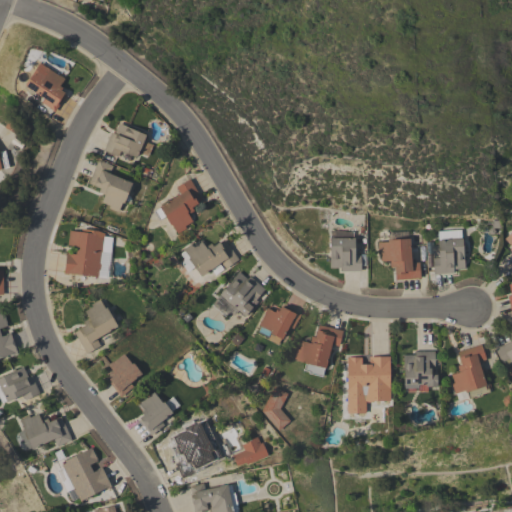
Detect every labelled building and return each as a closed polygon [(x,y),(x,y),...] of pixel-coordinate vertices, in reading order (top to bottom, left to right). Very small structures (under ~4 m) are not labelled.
[(54,111),(41,102),(44,98),(31,90),(39,78),(40,79),(47,68),(59,76),(59,75),(64,78),(59,86),(62,88),(60,90),(64,92),(63,93),(65,95),(54,111)] [(110,132),(113,133),(118,123),(145,135),(142,141),(151,145),(147,155),(138,152),(136,157),(120,151),(117,156),(103,150),(110,132)] [(97,159),(112,166),(109,173),(131,183),(123,203),(121,202),(117,212),(108,208),(109,205),(101,202),(104,194),(98,192),(99,188),(87,183),(97,159)] [(201,200),(197,202),(197,203),(191,207),(193,211),(187,214),(191,221),(184,226),(185,228),(177,233),(172,224),(170,225),(165,216),(157,221),(152,212),(159,208),(158,206),(179,194),(175,187),(189,179),(201,200)] [(66,252),(68,252),(68,254),(75,254),(76,246),(67,245),(68,230),(81,232),(81,229),(104,231),(101,253),(100,253),(99,263),(100,263),(99,270),(98,270),(97,277),(68,273),(67,275),(63,274),(66,252)] [(511,230),(501,240),(511,251),(511,230)] [(340,271),(340,268),(329,268),(329,260),(330,260),(329,238),(331,238),(331,232),(352,231),(352,238),(354,237),(354,255),(360,255),(360,271),(340,271)] [(107,278),(109,237),(100,236),(98,277),(107,278)] [(395,280),(394,267),(390,267),(389,261),(380,261),(380,252),(377,253),(376,242),(387,242),(387,240),(409,238),(411,263),(418,262),(420,278),(395,280)] [(464,268),(453,269),(453,273),(433,274),(432,258),(438,258),(437,240),(462,238),(464,268)] [(191,243),(192,245),(200,240),(205,247),(210,243),(212,247),(223,239),(238,259),(225,269),(220,262),(194,281),(187,271),(193,267),(187,259),(189,258),(183,249),(191,243)] [(264,289),(255,299),(257,301),(245,316),(244,315),(243,317),(236,311),(237,310),(230,304),(226,308),(215,298),(238,272),(246,279),(249,276),(264,289)] [(96,338),(100,345),(86,353),(74,332),(78,330),(78,329),(84,325),(82,322),(88,318),(84,311),(92,307),(90,304),(99,299),(104,308),(106,307),(117,326),(96,338)] [(292,329),(288,326),(281,340),(280,339),(277,344),(267,339),(270,333),(269,333),(270,331),(258,325),(266,308),(274,312),(276,309),(278,310),(280,306),(282,307),(283,305),(300,314),(292,329)] [(0,312),(2,312),(7,326),(0,328),(0,333),(1,336),(5,335),(5,334),(10,332),(17,353),(12,355),(12,353),(0,357),(0,312)] [(296,349),(299,350),(301,341),(309,343),(310,337),(314,337),(316,330),(317,330),(318,325),(342,330),(338,346),(331,344),(325,368),(324,368),(322,377),(308,373),(310,364),(303,363),(304,361),(294,359),(296,349)] [(511,340),(511,368),(508,371),(503,362),(501,363),(494,349),(511,340)] [(481,344),(485,359),(478,361),(485,385),(484,386),(485,389),(488,388),(489,392),(481,394),(482,396),(474,398),(474,397),(468,398),(466,392),(465,392),(464,390),(454,393),(451,384),(454,383),(451,375),(459,372),(457,366),(461,365),(457,352),(481,344)] [(434,351),(434,367),(428,367),(428,368),(430,368),(430,374),(436,374),(436,386),(426,386),(426,385),(404,385),(404,366),(403,366),(403,355),(414,355),(414,351),(434,351)] [(107,381),(109,380),(108,379),(112,376),(110,374),(113,372),(107,365),(111,361),(112,362),(123,353),(131,364),(132,363),(141,373),(129,383),(132,387),(120,397),(107,381)] [(382,391),(382,392),(376,392),(376,391),(365,391),(365,392),(348,392),(348,387),(346,387),(346,357),(361,357),(361,366),(369,366),(369,356),(390,356),(390,360),(389,360),(389,391),(382,391)] [(39,394),(24,400),(22,395),(6,402),(1,391),(0,391),(0,376),(14,371),(14,370),(22,366),(27,377),(30,375),(39,394)] [(289,420),(278,431),(261,411),(273,386),(287,394),(279,409),(289,420)] [(150,436),(138,420),(139,418),(139,417),(142,415),(140,412),(142,411),(137,404),(153,392),(161,403),(163,401),(171,413),(160,421),(163,425),(150,436)] [(71,440),(57,447),(53,439),(31,449),(30,448),(26,450),(23,443),(25,442),(20,432),(22,431),(22,429),(23,429),(19,419),(28,415),(29,417),(37,413),(41,421),(47,418),(49,422),(60,416),(71,440)] [(177,479),(167,457),(172,455),(171,454),(178,451),(177,448),(183,445),(178,434),(195,427),(196,427),(208,422),(221,450),(210,455),(211,456),(188,466),(192,473),(177,479)] [(237,468),(232,456),(243,450),(241,445),(247,442),(246,441),(256,437),(259,443),(262,442),(267,455),(237,468)] [(90,447),(97,461),(89,465),(92,472),(97,470),(97,469),(101,467),(112,489),(108,490),(107,488),(106,489),(106,488),(79,501),(68,478),(62,481),(55,468),(65,463),(64,461),(90,447)] [(203,483),(204,489),(227,484),(227,485),(232,484),(237,511),(210,511),(208,504),(206,504),(207,508),(204,509),(204,511),(193,511),(190,494),(191,493),(189,486),(203,483)]
